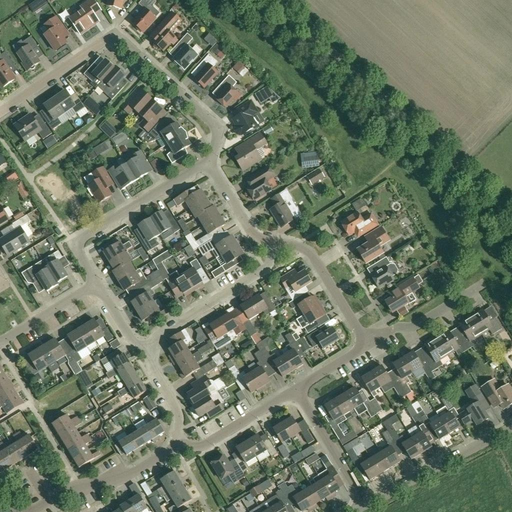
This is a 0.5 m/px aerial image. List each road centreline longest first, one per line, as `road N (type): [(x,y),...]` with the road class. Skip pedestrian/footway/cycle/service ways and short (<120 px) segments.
road 1 (unclassified): [(511,215),(275,0)]
road 2 (residential): [(0,108),(118,35),(211,122),(208,163)]
road 3 (residential): [(96,283),(74,244),(208,163)]
road 4 (residential): [(149,350),(159,334),(267,266),(274,242)]
road 5 (residential): [(27,511),(65,489),(125,476),(178,443)]
road 6 (residential): [(363,503),(511,426)]
road 7 (residential): [(366,342),(309,252),(274,242)]
road 8 (residential): [(363,503),(294,390)]
road 9 (residential): [(178,443),(199,446),(294,390)]
road 10 (residential): [(366,342),(412,326),(478,285)]
